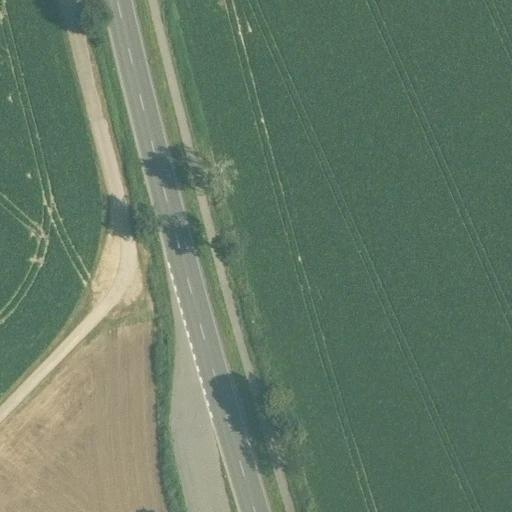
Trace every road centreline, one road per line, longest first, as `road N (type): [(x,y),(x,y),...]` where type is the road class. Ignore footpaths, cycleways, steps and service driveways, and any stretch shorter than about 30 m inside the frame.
road 1 (secondary): [(253,511),(116,0)]
road 2 (track): [(0,414),(111,283),(113,192),(70,0)]
